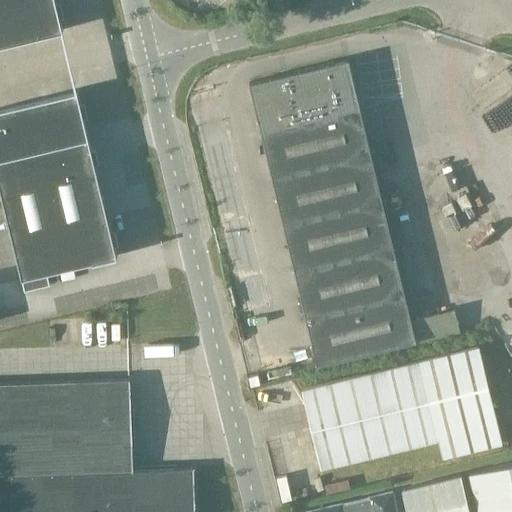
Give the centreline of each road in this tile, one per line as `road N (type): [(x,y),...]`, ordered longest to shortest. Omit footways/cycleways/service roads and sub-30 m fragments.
road 1 (unclassified): [(251,511),(145,63)]
road 2 (unclassified): [(387,0),(145,63)]
